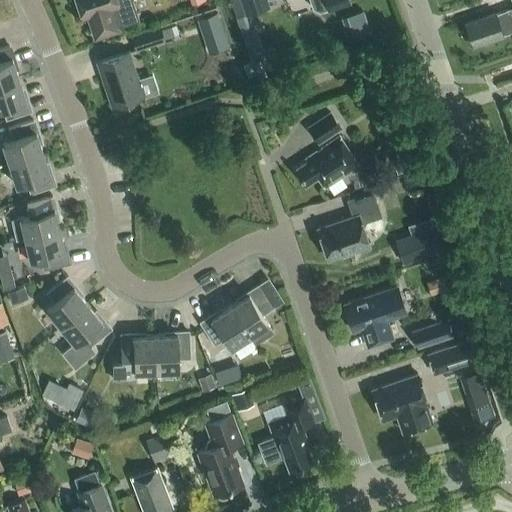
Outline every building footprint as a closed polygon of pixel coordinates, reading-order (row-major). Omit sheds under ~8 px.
[(139,19),(132,0),(76,0),(82,15),(87,13),(95,35),(117,28),(117,26),(139,19)] [(243,0),(248,12),(269,5),(267,0),(309,0),(312,8),(320,11),(327,8),(328,10),(350,3),(348,0),(243,0)] [(511,3),(495,10),(495,9),(464,20),(473,44),(503,33),(503,32),(511,28),(511,3)] [(160,25),(131,35),(135,49),(164,40),(160,25)] [(0,83),(18,78),(13,61),(14,61),(8,44),(0,47),(0,83)] [(112,105),(143,95),(128,50),(97,60),(112,105)] [(226,79),(228,64),(212,61),(210,77),(226,79)] [(24,94),(18,78),(0,83),(0,107),(1,107),(5,119),(30,110),(25,94),(24,94)] [(330,111),(307,126),(318,143),(341,128),(330,111)] [(2,142),(9,163),(43,152),(37,136),(38,135),(33,119),(8,127),(12,139),(2,142)] [(324,185),(357,163),(339,135),(305,157),(307,160),(294,168),(304,184),(317,175),(324,185)] [(43,152),(9,163),(16,184),(25,181),(29,193),(54,185),(49,168),(48,168),(43,152)] [(417,171),(405,176),(418,215),(430,210),(417,171)] [(352,215),(317,227),(328,258),(368,244),(362,227),(365,221),(381,215),(372,189),(346,198),(352,215)] [(29,213),(19,216),(11,217),(16,238),(24,237),(59,229),(55,212),(56,212),(52,195),(26,201),(29,213)] [(59,229),(24,237),(29,259),(39,257),(42,269),(68,263),(63,245),(63,246),(59,229)] [(0,274),(5,288),(17,283),(13,270),(0,274)] [(430,295),(450,288),(446,274),(426,281),(430,295)] [(46,308),(60,325),(87,302),(76,289),(77,288),(66,275),(46,291),(54,301),(46,308)] [(248,334),(249,333),(255,342),(272,330),(262,313),(274,306),(260,284),(243,294),(244,295),(229,304),(248,334)] [(397,284),(343,302),(352,329),(361,326),(367,345),(392,337),(386,318),(406,311),(397,284)] [(8,291),(12,303),(23,300),(19,287),(8,291)] [(60,325),(73,341),(61,351),(74,367),(95,350),(90,345),(110,328),(99,315),(98,315),(87,302),(60,325)] [(230,346),(248,334),(229,304),(215,314),(214,313),(199,322),(214,344),(224,337),(230,346)] [(446,318),(411,330),(417,347),(451,335),(446,318)] [(154,334),(156,369),(178,368),(177,358),(190,357),(189,331),(171,332),(171,333),(154,334)] [(111,354),(112,359),(112,378),(135,377),(135,370),(156,369),(154,334),(137,334),(137,333),(120,334),(120,353),(111,354)] [(466,339),(426,352),(433,372),(473,358),(466,339)] [(426,403),(427,403),(417,372),(372,388),(382,418),(396,413),(402,430),(431,420),(426,403)] [(198,377),(202,390),(215,386),(211,373),(198,377)] [(236,411),(254,404),(247,387),(229,394),(236,411)] [(81,397),(63,389),(54,408),(71,416),(81,397)] [(300,424),(312,420),(303,396),(283,404),(287,415),(268,422),(274,437),(259,443),(267,464),(285,457),(289,469),(311,461),(305,443),(307,442),(300,424)] [(488,398),(474,403),(480,420),(494,415),(488,398)] [(197,450),(209,481),(208,486),(211,492),(216,495),(221,495),(227,492),(229,487),(242,482),(228,445),(241,441),(231,412),(205,422),(210,437),(208,439),(206,447),(197,450)] [(0,462),(0,432),(11,429),(6,415),(0,416),(0,466),(1,466),(0,462)] [(157,420),(148,423),(151,432),(160,429),(157,420)] [(146,439),(154,460),(172,453),(164,432),(146,439)] [(75,437),(70,452),(88,458),(92,443),(75,437)] [(156,466),(130,476),(143,511),(170,511),(169,506),(171,505),(156,466)] [(111,511),(99,481),(98,482),(93,470),(72,478),(83,504),(68,510),(68,511),(111,511)] [(18,494),(35,488),(31,476),(14,481),(18,494)] [(29,511),(24,498),(7,504),(9,511),(29,511)]
